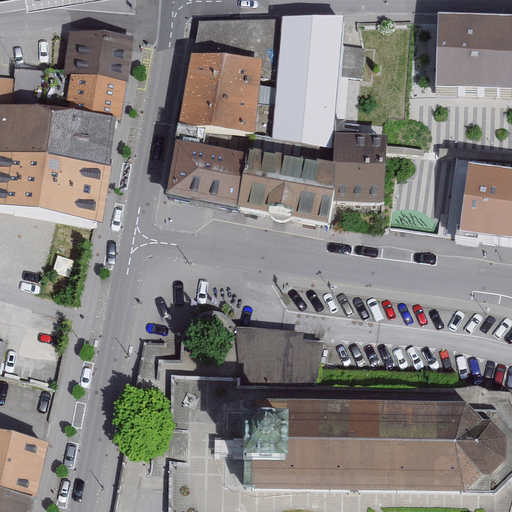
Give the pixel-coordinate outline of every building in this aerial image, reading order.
[(437,76),(438,19),(415,19),(414,76),(437,76)] [(511,28),(438,27),(437,98),(511,99),(511,28)] [(334,158),(347,29),(200,29),(197,61),(260,67),(258,81),(278,83),(272,152),(334,158)] [(0,113),(117,125),(131,48),(70,40),(64,78),(15,72),(13,87),(0,84),(0,113)] [(197,61),(189,61),(182,132),(253,138),(258,81),(260,67),(197,61)] [(117,125),(0,113),(0,213),(98,230),(117,125)] [(390,212),(389,148),(339,149),(340,212),(390,212)] [(331,173),(171,149),(165,200),(320,229),(331,173)] [(511,182),(470,177),(461,241),(511,247),(511,182)] [(240,387),(311,386),(325,343),(237,336),(240,380),(240,387)] [(511,429),(497,411),(247,406),(246,487),(358,489),(493,491),(511,473),(511,429)] [(0,490),(36,499),(48,444),(0,433),(0,490)] [(0,511),(33,511),(36,499),(0,490),(0,511)]
